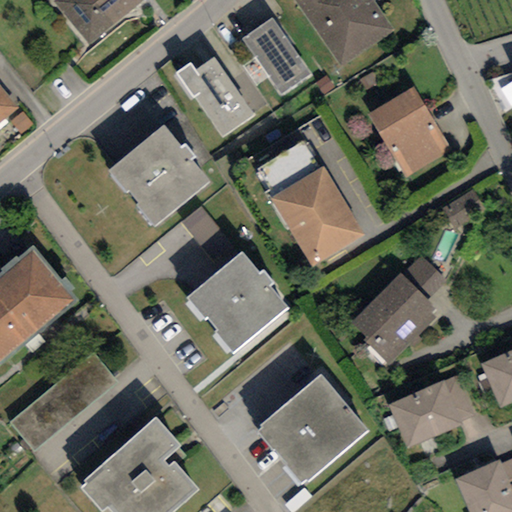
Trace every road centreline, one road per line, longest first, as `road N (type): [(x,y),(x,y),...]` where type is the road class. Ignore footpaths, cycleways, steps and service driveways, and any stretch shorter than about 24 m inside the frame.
road 1 (residential): [(13,165),(268,511)]
road 2 (residential): [(223,0),(13,165)]
road 3 (residential): [(511,178),(428,0)]
